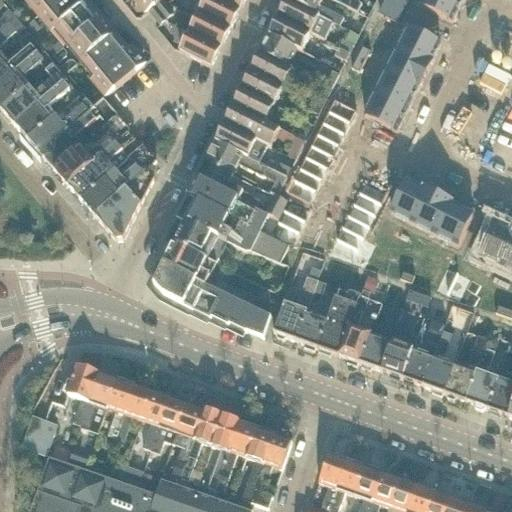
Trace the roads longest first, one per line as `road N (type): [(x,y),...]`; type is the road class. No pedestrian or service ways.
road 1 (residential): [(493,0),(426,144),(440,162),(511,194)]
road 2 (tertiary): [(328,399),(106,314)]
road 3 (residential): [(128,287),(212,109)]
road 4 (residential): [(128,287),(0,138)]
road 5 (tertiary): [(511,464),(328,399)]
road 6 (residential): [(212,109),(112,0)]
road 7 (residential): [(212,109),(270,0)]
